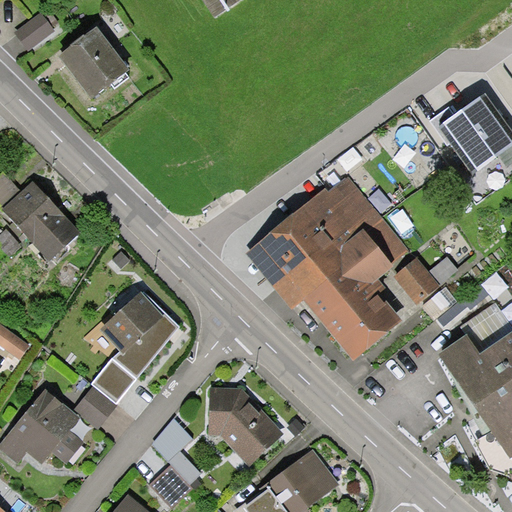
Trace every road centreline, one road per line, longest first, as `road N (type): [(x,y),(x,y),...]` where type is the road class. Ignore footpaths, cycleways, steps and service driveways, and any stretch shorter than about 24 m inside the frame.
road 1 (residential): [(184,261),(451,59),(484,57),(511,38)]
road 2 (tertiary): [(0,79),(184,261)]
road 3 (residential): [(78,511),(239,315)]
road 4 (tertiary): [(239,315),(425,487)]
